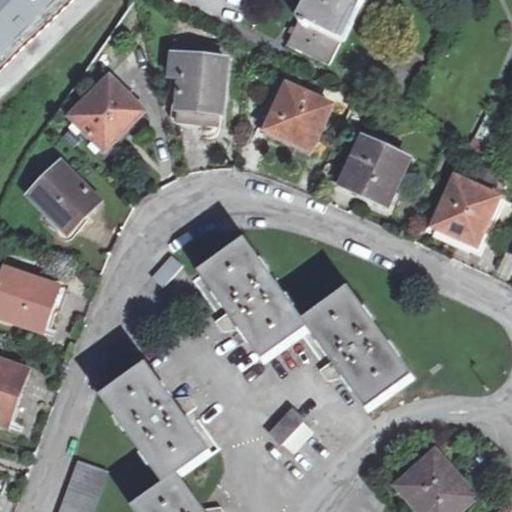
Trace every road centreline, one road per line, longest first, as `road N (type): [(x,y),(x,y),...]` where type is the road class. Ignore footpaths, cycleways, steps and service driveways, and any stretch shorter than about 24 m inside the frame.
road 1 (residential): [(511,310),(264,199),(212,199),(172,214),(130,263),(32,511)]
road 2 (residential): [(317,511),(371,442),(421,420),(511,406)]
